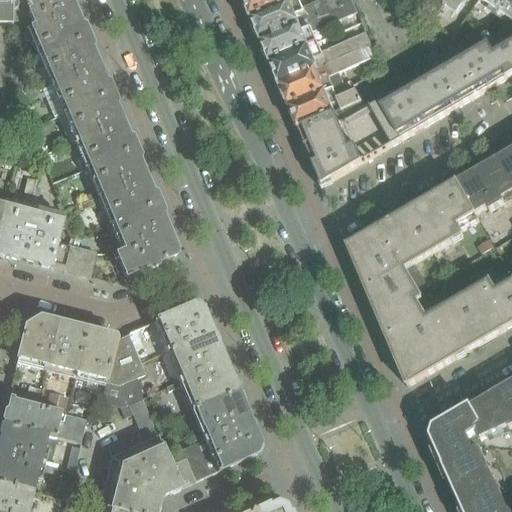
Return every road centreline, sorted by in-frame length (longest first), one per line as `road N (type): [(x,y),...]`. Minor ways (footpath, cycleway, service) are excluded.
road 1 (tertiary): [(115,0),(232,263)]
road 2 (tertiary): [(309,233),(202,0)]
road 3 (residential): [(232,263),(114,313),(7,287)]
road 4 (residential): [(309,233),(511,113)]
road 5 (tertiary): [(232,263),(314,463)]
road 6 (tertiary): [(388,424),(309,233)]
road 7 (residential): [(511,354),(388,424)]
road 8 (residential): [(202,511),(314,463)]
